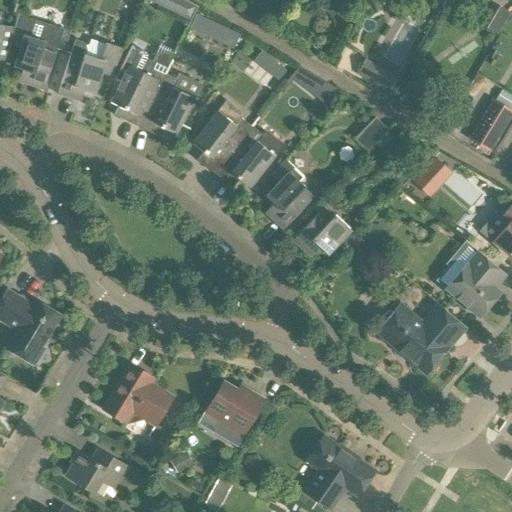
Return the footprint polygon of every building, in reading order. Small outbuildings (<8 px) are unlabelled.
[(184,0),(178,15),(190,21),(197,7),(185,0),(184,0)] [(499,6),(487,28),(498,34),(511,13),(499,6)] [(65,30),(36,21),(20,15),(11,44),(21,48),(14,68),(25,71),(21,83),(44,90),(65,30)] [(241,36),(197,16),(191,30),(234,51),(241,36)] [(75,40),(58,95),(81,102),(85,91),(96,94),(102,73),(112,76),(121,47),(103,42),(98,59),(84,55),(86,50),(85,46),(82,42),(75,40)] [(148,56),(146,53),(143,51),(140,52),(137,54),(131,50),(116,79),(122,82),(112,103),(124,109),(119,118),(140,128),(166,75),(174,59),(171,57),(158,58),(155,63),(148,59),(148,56)] [(286,70),(275,61),(268,70),(279,79),(286,70)] [(310,93),(320,79),(300,67),(291,78),(292,78),(310,93)] [(179,81),(166,75),(140,128),(160,138),(164,129),(177,135),(201,87),(181,77),(179,81)] [(511,110),(511,96),(502,90),(496,100),(511,110)] [(511,111),(493,99),(468,140),(490,153),(511,117),(511,111)] [(198,161),(215,174),(252,127),(241,119),(236,126),(218,112),(193,144),(204,153),(198,161)] [(367,152),(388,130),(375,118),(354,139),(367,152)] [(263,136),(252,127),(215,174),(233,188),(240,180),(251,189),(275,157),(257,143),(263,136)] [(413,182),(432,199),(447,182),(443,179),(449,171),(435,158),(413,182)] [(279,184),(266,197),(274,205),(266,214),(284,230),(314,199),(305,190),(306,188),(301,183),(305,178),(287,161),(272,177),(279,184)] [(482,233),(493,243),(509,256),(511,254),(511,205),(502,217),(499,214),(482,233)] [(340,242),(347,249),(358,237),(351,231),(351,230),(335,215),(333,217),(324,208),(294,240),(312,257),(320,248),(328,256),(340,242)] [(386,228),(371,223),(365,240),(380,245),(386,228)] [(368,247),(358,237),(347,249),(347,256),(369,254),(368,247)] [(506,275),(478,252),(446,290),(480,318),(501,293),(496,288),(506,275)] [(0,321),(17,332),(7,349),(35,367),(46,349),(43,347),(62,316),(37,301),(34,306),(8,290),(3,299),(0,297),(0,321)] [(439,306),(423,326),(400,306),(393,314),(391,312),(388,312),(382,319),(383,321),(385,324),(378,332),(427,374),(449,347),(465,327),(439,306)] [(127,424),(133,414),(156,427),(174,397),(151,384),(154,379),(130,364),(103,410),(127,424)] [(224,382),(206,414),(221,423),(224,419),(246,432),(265,399),(248,389),(245,394),(224,382)] [(375,472),(324,437),(307,462),(320,472),(305,493),(331,511),(346,489),(358,497),(375,472)] [(114,488),(127,466),(105,453),(98,464),(78,451),(71,462),(73,464),(66,476),(94,493),(102,481),(114,488)] [(193,465),(187,452),(171,461),(178,473),(193,465)] [(259,463),(255,456),(247,456),(243,463),(247,469),(255,469),(259,463)] [(219,479),(213,490),(226,497),(232,486),(219,479)]
